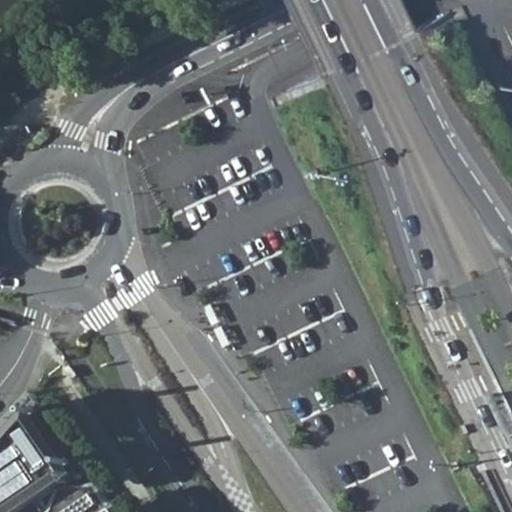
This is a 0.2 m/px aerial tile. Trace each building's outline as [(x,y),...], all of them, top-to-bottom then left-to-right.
[(217,305),(209,309),(217,327),(225,323),(217,305)] [(227,327),(219,331),(228,349),(236,345),(227,327)] [(511,428),(495,394),(488,397),(511,445),(511,428)] [(0,511),(20,511),(86,469),(39,401),(0,445),(0,511)] [(63,487),(50,511),(116,511),(98,484),(63,487)]
